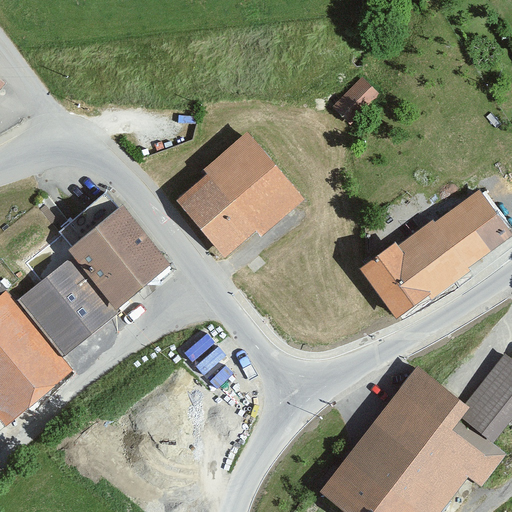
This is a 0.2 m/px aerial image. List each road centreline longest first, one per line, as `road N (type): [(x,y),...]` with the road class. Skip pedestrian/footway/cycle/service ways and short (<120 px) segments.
road 1 (tertiary): [(295,395),(124,174),(69,144),(0,166)]
road 2 (track): [(202,271),(21,432),(0,461)]
road 3 (tertiary): [(511,269),(295,395)]
road 4 (tertiary): [(295,395),(240,511)]
road 5 (track): [(69,144),(0,42)]
